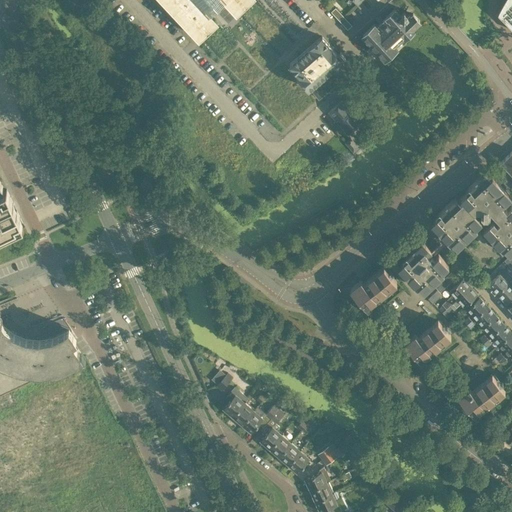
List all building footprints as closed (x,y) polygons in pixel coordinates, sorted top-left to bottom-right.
[(164,0),(199,37),(202,34),(201,34),(215,21),(205,10),(216,0),(224,0),(235,11),(247,0),(164,0)] [(498,12),(497,14),(511,29),(511,0),(505,0),(499,10),(498,12)] [(338,8),(333,12),(341,21),(346,17),(338,8)] [(411,15),(409,13),(407,15),(403,11),(400,15),(394,8),(386,17),(376,26),(374,24),(363,34),(385,58),(397,47),(394,44),(404,35),(405,37),(413,29),(412,27),(420,20),(413,13),(411,15)] [(346,17),(341,21),(349,30),(354,26),(346,17)] [(296,73),(298,76),(309,88),(310,87),(318,98),(319,97),(319,98),(343,77),(339,72),(348,64),(343,59),(345,57),(340,51),(337,54),(322,36),(289,64),(297,73),(296,73)] [(329,111),(336,120),(348,133),(361,121),(343,100),(329,111)] [(350,139),(345,143),(353,152),(358,148),(350,139)] [(511,150),(500,162),(511,174),(511,173),(511,150)] [(431,223),(446,240),(448,238),(457,247),(477,229),(476,227),(481,221),(474,212),(475,211),(480,211),(480,216),(483,219),(487,219),(490,216),(490,211),(500,221),(497,224),(493,220),(483,230),(502,249),(503,248),(509,254),(511,251),(511,207),(510,206),(506,210),(502,205),(511,196),(492,176),(491,178),(485,172),(465,191),(466,192),(458,200),(455,197),(435,215),(437,217),(431,223)] [(0,236),(24,225),(6,189),(4,190),(0,182),(0,236)] [(435,250),(433,247),(431,249),(422,239),(402,258),(404,260),(398,266),(420,289),(422,288),(424,290),(444,271),(442,269),(448,264),(438,253),(434,257),(431,254),(435,250)] [(361,280),(350,289),(367,309),(377,301),(376,299),(397,281),(384,266),(363,283),(361,280)] [(499,273),(488,283),(497,292),(507,282),(503,277),(509,272),(505,267),(499,273)] [(453,294),(446,301),(443,304),(444,306),(440,310),(442,312),(450,305),(457,298),(470,286),(462,279),(450,290),(453,294)] [(511,286),(507,282),(497,292),(506,302),(511,296),(511,286)] [(477,295),(470,286),(457,298),(450,305),(442,312),(445,316),(453,308),(454,309),(461,303),(465,307),(477,295)] [(440,292),(437,289),(428,298),(432,302),(441,294),(440,292)] [(475,316),(487,305),(479,297),(467,308),(475,316)] [(487,305),(475,316),(483,325),(495,314),(487,305)] [(495,314),(483,325),(491,334),(503,323),(495,314)] [(430,353),(450,335),(437,320),(417,337),(415,334),(404,343),(421,363),(431,355),(430,353)] [(503,323),(491,334),(499,343),(511,332),(503,323)] [(61,365),(81,355),(72,341),(76,338),(71,330),(66,334),(53,340),(39,342),(25,341),(12,336),(1,327),(0,326),(0,394),(41,375),(40,368),(61,365)] [(511,347),(511,333),(511,332),(499,343),(507,352),(511,347)] [(487,338),(483,342),(487,346),(492,342),(487,338)] [(222,390),(233,377),(227,372),(226,374),(220,370),(212,380),(217,384),(216,385),(222,390)] [(475,418),(479,415),(485,409),(484,407),(505,390),(492,374),(472,391),(469,388),(458,398),(475,418)] [(230,399),(223,407),(227,411),(228,412),(230,415),(232,414),(233,415),(244,402),(246,400),(248,398),(235,387),(227,396),(230,399)] [(260,402),(265,397),(261,393),(256,399),(260,402)] [(277,400),(266,413),(265,414),(265,415),(270,419),(280,408),(282,405),(277,400)] [(242,423),(254,410),(244,402),(233,415),(242,423)] [(257,405),(255,408),(254,410),(263,418),(265,415),(265,414),(266,413),(257,405)] [(280,408),(270,419),(275,424),(285,413),(280,408)] [(254,410),(242,423),(243,424),(242,425),(246,428),(247,428),(251,431),(263,418),(254,410)] [(307,424),(302,429),(306,432),(314,423),(310,419),(307,424)] [(302,429),(307,424),(302,420),(298,426),(302,429)] [(270,447),(281,433),(272,426),(260,439),(265,443),(265,444),(268,447),(269,446),(270,447)] [(511,444),(511,427),(502,437),(511,445),(511,444)] [(291,442),(281,433),(270,447),(279,455),(291,442)] [(299,450),(291,442),(279,455),(288,463),(299,450)] [(322,458),(332,451),(328,446),(318,453),(322,458)] [(299,450),(288,463),(289,464),(289,466),(292,468),(293,468),(297,471),(309,458),(299,450)] [(332,451),(322,458),(326,464),(336,457),(332,451)] [(310,490),(326,482),(321,471),(305,478),(307,483),(306,484),(308,488),(309,488),(310,490)] [(326,482),(310,490),(315,501),(331,493),(326,482)] [(395,489),(391,493),(391,492),(383,501),(395,511),(402,502),(400,501),(404,497),(395,489)] [(315,501),(315,503),(316,507),(318,507),(320,511),(336,504),(331,493),(315,501)]
